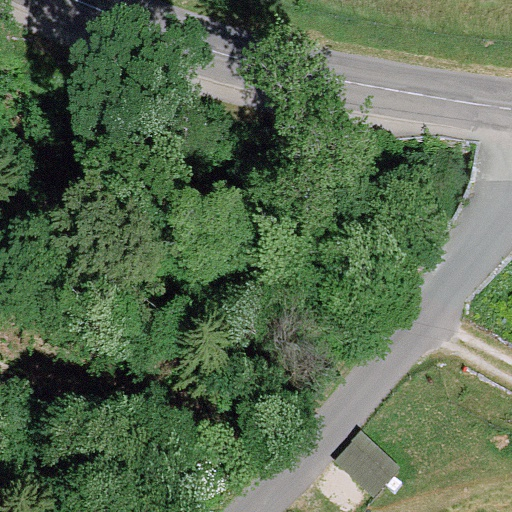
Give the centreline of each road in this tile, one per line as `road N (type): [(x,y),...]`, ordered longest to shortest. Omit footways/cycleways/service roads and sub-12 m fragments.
road 1 (tertiary): [(54,0),(208,60),(511,107)]
road 2 (unclassified): [(511,182),(443,305),(273,511)]
